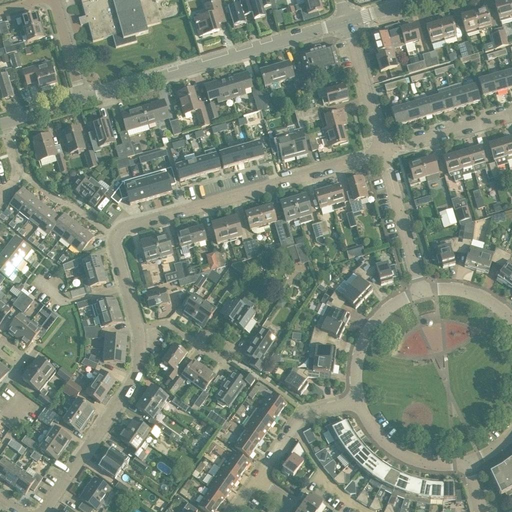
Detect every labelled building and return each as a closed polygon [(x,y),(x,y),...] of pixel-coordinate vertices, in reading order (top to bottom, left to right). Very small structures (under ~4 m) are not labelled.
[(80,0),(86,18),(79,20),(81,26),(88,24),(93,43),(112,37),(115,49),(136,43),(135,37),(148,33),(146,28),(161,24),(156,3),(165,0),(80,0)] [(199,37),(219,31),(217,24),(219,22),(219,19),(226,17),(223,9),(223,10),(220,2),(219,2),(218,0),(204,0),(206,6),(205,6),(208,16),(194,20),(199,37)] [(228,8),(223,9),(226,17),(230,16),(230,17),(233,27),(246,23),(244,17),(251,15),(250,11),(250,9),(248,3),(249,3),(247,0),(238,0),(240,5),(228,9),(228,8)] [(266,11),(266,8),(271,7),(268,0),(257,0),(255,1),(254,0),(247,0),(249,3),(248,3),(250,9),(250,11),(251,15),(253,21),(266,17),(264,12),(266,11)] [(319,0),(305,4),(287,9),(288,14),(301,11),(304,21),(319,17),(318,13),(323,12),(319,0)] [(501,22),(511,19),(511,16),(507,0),(495,4),(501,22)] [(479,10),(479,11),(473,13),(479,31),(491,28),(486,9),(485,9),(485,8),(484,8),(479,9),(479,10)] [(280,11),(273,13),(277,25),(283,23),(280,11)] [(467,35),(479,31),(473,13),(461,16),(467,35)] [(20,18),(24,30),(40,26),(36,14),(20,18)] [(451,20),(439,23),(442,33),(444,42),(456,38),(451,20)] [(6,23),(0,24),(0,32),(1,37),(9,35),(6,23)] [(432,45),(444,42),(442,33),(439,23),(426,27),(432,45)] [(387,29),(386,29),(385,30),(386,34),(387,34),(390,44),(397,41),(399,48),(405,46),(404,41),(400,30),(400,29),(399,26),(397,25),(396,26),(395,27),(394,28),(393,28),(391,28),(390,29),(389,29),(387,29)] [(414,25),(400,29),(400,30),(404,41),(405,46),(419,42),(414,25)] [(40,26),(24,30),(24,31),(19,32),(20,38),(25,36),(27,43),(43,38),(45,37),(44,31),(41,32),(40,26)] [(498,34),(502,47),(508,45),(504,32),(498,34)] [(373,38),(379,57),(392,53),(391,50),(399,48),(397,41),(390,44),(387,34),(386,34),(373,38)] [(502,47),(498,34),(492,35),(496,49),(502,47)] [(470,42),(464,44),(468,57),(469,57),(474,55),(470,42)] [(26,49),(24,43),(4,48),(6,54),(26,49)] [(458,45),(462,59),(468,57),(464,44),(458,45)] [(333,46),(300,55),(307,79),(340,70),(333,46)] [(431,62),(433,68),(439,66),(435,52),(429,54),(431,62)] [(379,57),(376,58),(381,72),(397,67),(392,53),(379,57)] [(13,70),(21,68),(17,54),(8,56),(13,70)] [(427,70),(433,68),(431,62),(429,54),(422,56),(424,62),(427,70)] [(424,62),(406,67),(408,75),(427,70),(424,62)] [(56,85),(50,63),(22,71),(27,85),(38,82),(40,90),(56,85)] [(289,63),(274,68),(279,84),(294,80),(289,63)] [(281,89),(279,84),(274,68),(260,72),(265,88),(270,87),(271,92),(281,89)] [(507,90),(511,88),(511,71),(502,74),(507,90)] [(227,82),(232,99),(245,95),(244,91),(252,89),(247,74),(234,78),(235,79),(227,82)] [(495,94),(507,90),(502,74),(490,78),(495,94)] [(3,100),(13,97),(6,75),(0,76),(0,95),(2,95),(3,100)] [(495,94),(490,78),(478,81),(483,97),(495,94)] [(294,82),(298,95),(305,92),(301,79),(294,82)] [(221,103),(232,99),(227,82),(218,84),(218,82),(205,86),(209,102),(219,99),(221,103)] [(397,87),(396,83),(385,86),(387,92),(398,89),(398,87),(397,87)] [(347,94),(346,94),(344,86),(325,92),(327,98),(321,100),(323,106),(329,105),(341,102),(341,103),(349,101),(347,94)] [(475,86),(463,90),(467,106),(480,102),(475,86)] [(196,112),(196,115),(200,129),(209,126),(203,103),(198,105),(193,90),(178,94),(184,115),(196,112)] [(272,110),(271,105),(266,90),(259,92),(264,110),(265,112),(272,110)] [(455,109),(467,106),(463,90),(451,93),(455,109)] [(258,112),(264,110),(259,92),(253,94),(258,112)] [(444,113),(455,109),(451,93),(439,97),(444,113)] [(432,116),(444,113),(439,97),(427,100),(432,116)] [(420,120),(432,116),(427,100),(415,104),(420,120)] [(151,106),(143,109),(146,120),(148,126),(169,119),(164,102),(156,104),(157,106),(152,107),(151,106)] [(408,123),(420,120),(415,104),(403,108),(408,123)] [(214,105),(205,108),(210,121),(218,119),(214,105)] [(318,108),(301,113),(303,119),(319,114),(318,108)] [(408,123),(403,108),(391,111),(396,127),(408,123)] [(119,134),(122,146),(123,146),(127,159),(134,157),(130,143),(127,132),(148,126),(146,120),(143,109),(134,111),(135,112),(130,114),(129,112),(122,114),(127,131),(119,134)] [(305,126),(305,125),(303,119),(301,113),(301,111),(295,113),(299,128),(305,126)] [(325,118),(328,131),(342,127),(347,125),(343,113),(325,118)] [(321,120),(319,114),(303,119),(305,125),(321,120)] [(107,120),(92,125),(99,149),(114,144),(107,120)] [(170,123),(174,137),(182,134),(178,121),(170,123)] [(314,134),(308,136),(312,153),(319,151),(316,140),(325,137),(328,148),(339,145),(339,146),(347,144),(345,136),(344,136),(342,127),(328,131),(314,134)] [(77,152),(78,155),(84,153),(83,150),(85,150),(79,129),(64,134),(70,154),(77,152)] [(296,137),(290,139),(291,144),(295,158),(308,155),(301,132),(295,134),(296,137)] [(38,153),(36,153),(39,162),(56,157),(50,135),(34,140),(38,153)] [(291,144),(290,139),(284,140),(283,137),(277,138),(283,161),(295,158),(291,144)] [(511,138),(502,142),(508,162),(511,160),(511,138)] [(508,165),(507,162),(508,162),(502,142),(489,145),(495,164),(490,165),(494,179),(500,177),(497,168),(508,165)] [(260,143),(249,146),(254,161),(264,158),(260,143)] [(123,146),(122,146),(115,148),(119,161),(127,159),(123,146)] [(249,146),(239,149),(243,164),(254,161),(249,146)] [(469,149),(469,151),(468,152),(473,168),(485,164),(480,148),(475,150),(473,148),(469,149)] [(239,149),(229,152),(233,167),(243,164),(239,149)] [(219,155),(223,170),(233,167),(229,152),(219,155)] [(474,173),(473,168),(468,152),(456,155),(462,177),(474,173)] [(85,156),(89,170),(97,168),(93,153),(85,156)] [(444,159),(449,175),(450,178),(453,177),(455,183),(463,180),(462,177),(456,155),(444,159)] [(216,156),(206,159),(210,174),(220,171),(216,156)] [(63,157),(56,159),(61,174),(67,172),(63,157)] [(433,158),(421,162),(426,178),(438,175),(433,158)] [(206,159),(196,162),(200,177),(210,174),(206,159)] [(196,162),(185,165),(190,180),(200,177),(196,162)] [(421,162),(409,166),(412,175),(407,177),(410,188),(420,185),(419,180),(426,178),(421,162)] [(185,165),(175,168),(179,182),(190,180),(185,165)] [(488,180),(494,179),(490,165),(484,167),(488,180)] [(171,169),(154,174),(156,179),(161,197),(172,194),(170,187),(176,185),(171,169)] [(144,177),(145,182),(151,200),(161,197),(156,179),(154,174),(144,177)] [(119,176),(108,190),(114,195),(116,192),(122,185),(121,184),(119,176)] [(144,177),(134,180),(135,185),(140,203),(151,200),(145,182),(144,177)] [(81,178),(71,191),(95,209),(101,201),(104,197),(103,196),(107,192),(90,179),(87,183),(81,178)] [(349,202),(352,214),(353,215),(364,212),(360,200),(367,198),(362,178),(348,182),(354,201),(349,202)] [(124,188),(118,189),(122,201),(128,199),(130,206),(140,203),(135,185),(134,180),(123,183),(124,188)] [(446,183),(440,185),(444,200),(450,199),(446,183)] [(332,207),(333,212),(346,209),(344,204),(339,185),(334,187),(334,188),(327,190),(332,207)] [(9,204),(19,212),(32,196),(22,188),(9,204)] [(332,207),(327,190),(320,192),(319,191),(315,192),(320,211),(332,207)] [(19,212),(29,220),(42,204),(32,196),(19,212)] [(306,197),(293,201),(299,220),(298,221),(299,225),(311,222),(310,218),(311,217),(306,197)] [(479,211),(484,210),(481,198),(474,201),(477,210),(479,210),(479,211)] [(414,202),(415,208),(424,205),(422,199),(414,202)] [(293,201),(281,204),(286,224),(298,221),(299,220),(293,201)] [(29,220),(38,228),(51,211),(42,204),(29,220)] [(269,229),(268,225),(276,223),(271,207),(259,211),(264,231),(269,229)] [(458,223),(470,219),(467,207),(454,211),(458,223)] [(52,230),(52,231),(61,219),(51,211),(38,228),(48,235),(52,230)] [(264,231),(259,211),(246,215),(251,232),(253,234),(257,235),(264,233),(264,231)] [(452,211),(440,215),(443,227),(456,224),(452,211)] [(52,231),(61,238),(74,222),(65,214),(61,219),(52,231)] [(356,227),(353,215),(352,214),(347,215),(351,229),(356,227)] [(236,218),(224,222),(230,242),(242,238),(236,218)] [(61,238),(71,246),(84,229),(74,222),(61,238)] [(217,246),(230,242),(224,222),(212,226),(217,246)] [(325,222),(319,224),(323,237),(329,236),(325,222)] [(465,225),(464,233),(473,234),(475,222),(465,225)] [(316,239),(323,237),(319,224),(312,226),(316,239)] [(202,228),(190,232),(195,249),(200,247),(199,245),(206,243),(202,228)] [(94,237),(84,229),(71,246),(81,254),(94,237)] [(289,230),(283,232),(288,249),(294,247),(289,230)] [(190,232),(183,234),(182,231),(177,232),(178,235),(177,235),(181,250),(188,248),(188,250),(195,249),(190,232)] [(283,232),(277,234),(282,250),(288,249),(283,232)] [(470,249),(472,241),(473,234),(464,233),(463,240),(461,253),(468,254),(464,268),(476,271),(482,252),(470,249)] [(167,236),(154,240),(159,255),(160,260),(173,257),(167,236)] [(14,237),(6,247),(23,260),(22,260),(26,262),(33,253),(30,250),(14,237)] [(451,251),(461,253),(463,240),(454,239),(439,243),(441,248),(437,249),(439,256),(436,256),(438,264),(441,263),(442,269),(455,265),(451,251)] [(147,264),(160,260),(159,255),(154,240),(141,244),(147,264)] [(255,241),(249,243),(254,259),(260,257),(255,241)] [(243,245),(247,259),(244,260),(245,261),(248,260),(248,261),(254,259),(249,243),(243,245)] [(309,263),(302,245),(295,247),(301,265),(309,263)] [(504,253),(503,252),(505,249),(499,246),(497,249),(495,248),(493,255),(482,252),(476,271),(487,275),(492,261),(499,264),(504,253)] [(6,247),(0,255),(0,257),(15,269),(22,260),(23,260),(6,247)] [(220,252),(215,254),(219,270),(225,268),(220,252)] [(511,278),(511,256),(504,253),(499,264),(505,267),(497,279),(507,286),(511,278)] [(213,271),(219,270),(215,254),(206,257),(209,269),(207,269),(206,267),(200,269),(201,275),(202,275),(213,271)] [(0,272),(8,279),(15,269),(0,257),(0,272)] [(83,263),(86,276),(103,271),(99,259),(83,263)] [(75,260),(62,266),(64,272),(77,268),(75,260)] [(359,267),(367,278),(376,271),(380,286),(393,283),(391,279),(397,277),(394,266),(388,267),(387,264),(371,268),(366,262),(359,267)] [(185,263),(180,264),(184,280),(190,278),(185,263)] [(174,266),(178,281),(184,280),(180,264),(174,266)] [(352,273),(353,274),(345,283),(363,301),(372,292),(362,282),(367,278),(359,267),(352,273)] [(103,273),(103,271),(86,276),(82,277),(85,289),(89,288),(90,288),(106,284),(105,279),(106,278),(105,273),(103,273)] [(200,291),(213,271),(202,275),(196,284),(194,287),(200,291)] [(143,274),(147,289),(153,288),(149,272),(143,274)] [(190,278),(184,280),(178,281),(180,288),(196,284),(202,275),(201,275),(190,278)] [(345,300),(355,310),(363,301),(345,283),(344,282),(335,291),(330,298),(341,306),(345,300)] [(70,291),(71,297),(85,295),(84,289),(70,291)] [(165,290),(146,296),(149,309),(169,303),(165,290)] [(219,304),(224,308),(229,301),(232,296),(227,292),(219,304)] [(19,309),(27,297),(22,293),(12,306),(18,310),(19,309)] [(189,318),(193,321),(204,305),(198,300),(200,298),(195,295),(182,314),(184,315),(183,316),(188,320),(189,318)] [(19,309),(24,313),(33,302),(27,297),(19,309)] [(330,298),(325,306),(322,304),(317,315),(320,317),(322,318),(344,329),(350,318),(336,312),(341,306),(330,298)] [(77,305),(78,311),(93,306),(91,300),(77,305)] [(116,300),(97,306),(91,307),(94,318),(100,317),(119,312),(116,300)] [(231,326),(233,327),(249,303),(244,300),(240,305),(235,302),(234,304),(229,301),(224,308),(222,310),(227,314),(224,318),(232,324),(231,326)] [(244,332),(249,335),(257,324),(254,323),(256,320),(254,319),(255,316),(250,312),(254,307),(249,303),(233,327),(235,328),(236,327),(244,332)] [(5,309),(0,305),(0,324),(9,312),(11,309),(7,306),(5,309)] [(211,309),(204,305),(193,321),(197,324),(196,326),(201,329),(202,327),(204,329),(217,310),(213,307),(211,309)] [(122,323),(119,312),(100,317),(103,328),(122,323)] [(14,336),(17,339),(29,324),(23,319),(25,316),(22,313),(7,331),(9,332),(8,334),(13,338),(14,336)] [(46,332),(56,320),(51,316),(41,328),(46,332)] [(314,328),(311,338),(323,342),(326,334),(339,340),(344,329),(322,318),(320,317),(315,328),(314,328)] [(29,324),(17,339),(21,342),(20,344),(25,348),(26,346),(27,347),(42,329),(31,321),(29,324)] [(273,337),(274,336),(273,333),(269,330),(266,331),(265,332),(262,330),(246,355),(252,360),(249,365),(261,373),(264,367),(259,364),(275,339),(273,337)] [(107,344),(107,351),(124,353),(126,339),(106,338),(105,343),(107,344)] [(309,347),(308,359),(314,360),(334,363),(336,350),(321,348),(323,342),(311,338),(308,347),(309,347)] [(167,376),(175,382),(182,371),(178,367),(187,355),(175,347),(164,363),(172,369),(167,376)] [(123,366),(124,353),(107,351),(106,358),(104,358),(103,364),(123,366)] [(90,356),(88,361),(97,366),(100,360),(90,356)] [(38,359),(30,369),(47,383),(55,373),(38,359)] [(306,371),(303,370),(302,375),(307,378),(317,379),(318,373),(333,375),(334,363),(314,360),(308,359),(306,371)] [(97,366),(88,361),(84,360),(81,364),(95,371),(97,366)] [(174,397),(183,383),(186,380),(188,381),(189,379),(195,383),(205,369),(195,361),(186,374),(182,371),(175,382),(167,392),(174,397)] [(0,366),(0,365),(0,382),(8,372),(6,371),(7,370),(1,365),(0,366)] [(39,394),(47,383),(30,369),(21,380),(39,394)] [(71,377),(61,369),(57,375),(67,383),(71,377)] [(216,377),(205,369),(195,383),(202,388),(200,390),(204,393),(193,409),(198,412),(208,398),(207,397),(209,395),(207,393),(210,389),(207,388),(216,377)] [(303,370),(298,370),(292,369),(291,373),(292,374),(284,384),(300,396),(308,386),(304,383),(307,378),(302,375),(303,370)] [(101,373),(93,384),(107,394),(115,383),(101,373)] [(246,384),(251,387),(255,381),(244,373),(240,378),(233,374),(216,398),(219,400),(218,402),(218,405),(223,408),(225,407),(226,406),(229,408),(246,384)] [(69,381),(66,386),(78,395),(81,390),(69,381)] [(100,404),(107,394),(93,384),(86,394),(100,404)] [(74,400),(78,395),(66,386),(62,391),(74,400)] [(152,388),(144,398),(159,408),(163,402),(165,403),(168,399),(152,388)] [(272,394),(266,403),(280,413),(286,404),(272,394)] [(42,395),(37,400),(47,408),(51,402),(42,395)] [(137,409),(153,420),(161,409),(159,408),(144,398),(137,409)] [(189,408),(176,398),(172,403),(186,412),(189,408)] [(77,407),(72,413),(87,423),(94,412),(78,401),(75,405),(77,407)] [(274,422),(280,413),(266,403),(260,412),(274,422)] [(61,419),(49,411),(45,408),(41,413),(46,417),(57,424),(61,419)] [(267,431),(274,422),(260,412),(256,409),(250,418),(267,431)] [(41,413),(37,419),(49,427),(53,421),(46,417),(41,413)] [(79,433),(87,423),(72,413),(68,419),(66,418),(63,422),(79,433)] [(261,440),(267,431),(250,418),(243,427),(247,430),(261,440)] [(134,421),(128,430),(145,442),(150,434),(158,439),(162,433),(155,428),(150,424),(147,429),(134,421)] [(159,422),(155,428),(162,433),(169,437),(172,432),(159,422)] [(327,428),(335,443),(353,432),(348,423),(338,427),(336,424),(337,423),(325,428),(326,428),(327,428)] [(44,437),(63,451),(70,440),(52,427),(44,437)] [(146,463),(143,460),(147,455),(143,453),(144,451),(141,448),(145,442),(128,430),(121,440),(133,449),(130,454),(136,458),(145,465),(145,464),(146,463)] [(255,449),(261,440),(247,430),(241,438),(255,449)] [(310,430),(302,434),(308,445),(316,441),(310,430)] [(359,441),(353,432),(335,443),(342,454),(344,452),(359,441)] [(44,437),(43,436),(40,437),(38,440),(38,442),(40,444),(37,448),(56,461),(63,451),(44,437)] [(22,440),(21,439),(19,438),(17,440),(32,451),(36,445),(25,437),(23,439),(22,440)] [(249,458),(255,449),(241,438),(234,448),(249,458)] [(366,449),(359,441),(344,452),(342,454),(350,464),(352,462),(366,449)] [(301,461),(306,454),(299,442),(290,455),(292,457),(281,472),(288,477),(289,475),(293,477),(303,463),(301,461)] [(26,450),(22,447),(17,453),(21,456),(26,450)] [(129,460),(112,449),(107,457),(106,456),(105,458),(122,470),(125,472),(128,468),(125,466),(129,460)] [(314,456),(318,462),(324,463),(327,453),(325,449),(314,456)] [(356,465),(361,471),(374,457),(366,449),(352,462),(350,464),(349,465),(353,469),(356,465)] [(29,458),(33,460),(37,454),(33,452),(29,458)] [(236,453),(229,462),(243,472),(249,463),(236,453)] [(41,457),(37,454),(33,460),(37,463),(41,457)] [(382,464),(374,457),(361,471),(371,478),(382,464)] [(99,468),(115,480),(122,470),(105,458),(104,460),(104,461),(99,468)] [(148,466),(145,464),(145,465),(136,458),(132,463),(144,471),(148,466)] [(0,463),(0,478),(4,481),(14,466),(4,459),(0,463)] [(511,459),(510,460),(508,462),(506,464),(502,466),(498,469),(495,471),(492,472),(489,474),(499,493),(502,491),(505,490),(509,488),(511,485),(511,459)] [(323,468),(328,474),(333,475),(335,464),(332,461),(323,468)] [(237,481),(243,472),(229,462),(223,471),(237,481)] [(4,481),(14,488),(24,473),(20,470),(22,466),(17,463),(15,466),(14,466),(4,481)] [(391,469),(382,464),(371,478),(382,485),(391,469)] [(230,490),(237,481),(223,471),(219,468),(213,477),(230,490)] [(380,489),(391,495),(401,474),(391,469),(382,485),(380,489)] [(333,480),(338,485),(344,486),(344,475),(341,472),(333,480)] [(36,474),(33,479),(24,473),(14,488),(25,495),(29,489),(33,492),(42,478),(36,474)] [(411,478),(401,474),(391,495),(404,500),(411,478)] [(224,499),(230,490),(213,477),(206,486),(210,489),(224,499)] [(79,508),(84,511),(91,511),(93,510),(95,511),(96,511),(102,505),(105,507),(107,506),(110,502),(109,500),(106,498),(112,490),(95,478),(81,499),(84,501),(79,508)] [(421,481),(411,478),(404,500),(416,503),(421,481)] [(432,483),(421,481),(416,503),(429,506),(430,501),(432,483)] [(126,494),(130,489),(120,482),(116,487),(126,494)] [(344,491),(350,496),(355,495),(355,484),(352,482),(344,491)] [(443,484),(432,483),(430,501),(442,502),(443,484)] [(460,491),(454,492),(454,483),(443,484),(442,502),(455,501),(455,504),(461,504),(460,491)] [(218,508),(224,499),(210,489),(204,498),(218,508)] [(366,507),(368,504),(366,493),(363,491),(356,500),(366,507)] [(303,504),(313,511),(317,511),(322,505),(309,495),(303,504)] [(214,511),(218,508),(204,498),(198,507),(204,511),(214,511)] [(369,509),(375,511),(381,511),(378,500),(375,498),(369,509)]
